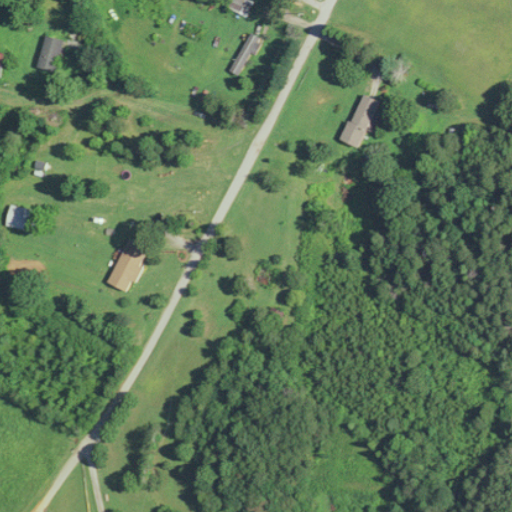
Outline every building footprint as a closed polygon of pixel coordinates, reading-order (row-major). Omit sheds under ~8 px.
[(255,1),(253,0),(231,0),(229,9),(250,15),(255,1)] [(232,71),(241,76),(254,53),(256,55),(265,39),(253,33),(232,71)] [(59,71),(65,39),(47,36),(41,68),(59,71)] [(347,142),(364,148),(380,100),(363,94),(347,142)] [(36,231),(40,210),(13,205),(9,226),(36,231)] [(112,283),(130,291),(135,281),(139,283),(146,267),(144,266),(152,248),(131,239),(112,283)]
